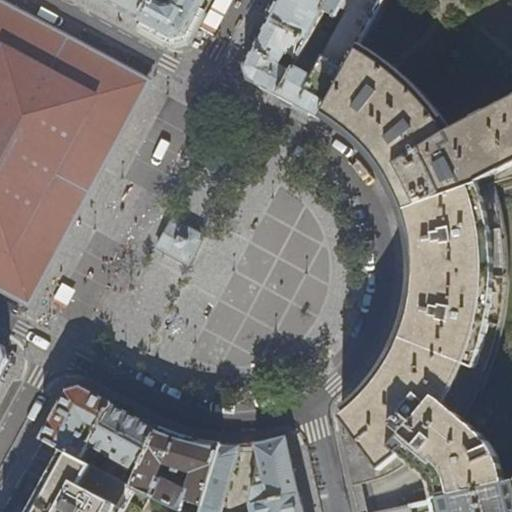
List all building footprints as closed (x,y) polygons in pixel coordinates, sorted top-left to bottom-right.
[(100,0),(105,3),(140,22),(152,0),(100,0)] [(203,0),(173,0),(172,4),(167,4),(159,0),(152,0),(140,22),(171,39),(185,34),(195,15),(203,0)] [(280,0),(270,20),(310,40),(300,59),(297,65),(280,96),(298,106),(321,118),(362,43),(385,0),(356,0),(353,7),(346,4),(348,0),(280,0)] [(20,18),(0,7),(0,291),(25,304),(39,278),(86,191),(143,84),(115,69),(68,44),(20,18)] [(287,52),(300,59),(310,40),(270,20),(256,46),(245,66),(249,80),(259,85),(280,96),(297,65),(284,58),(287,52)] [(511,166),(511,101),(457,129),(440,106),(416,83),(387,59),(362,43),(321,118),(332,125),(343,133),(353,142),(362,152),(368,158),(372,163),(380,174),(387,186),(393,198),(398,211),(480,184),(480,182),(511,166)] [(451,410),(462,418),(473,400),(480,385),(483,387),(488,374),(495,356),(501,337),(504,318),(506,305),(508,284),(507,255),(506,243),(504,223),(499,203),(494,183),(481,187),(480,184),(398,211),(400,216),(404,233),(405,240),(407,249),(408,263),(409,277),(408,291),(406,307),(404,320),(400,332),(395,343),(384,363),(373,378),(364,389),(352,400),(340,411),(353,464),(357,486),(377,482),(388,479),(407,470),(416,465),(408,457),(451,410)] [(158,250),(190,268),(206,237),(174,219),(166,235),(158,250)] [(0,378),(9,361),(5,348),(0,344),(0,378)] [(100,428),(113,405),(93,394),(82,388),(69,392),(58,413),(43,440),(63,451),(82,460),(92,441),(79,435),(81,430),(79,428),(82,422),(87,421),(100,428)] [(130,414),(113,405),(100,428),(92,441),(82,460),(94,466),(101,452),(109,456),(101,470),(133,486),(158,428),(130,414)] [(408,457),(416,465),(422,470),(428,475),(432,481),(435,488),(436,492),(437,500),(506,483),(501,461),(498,456),(494,448),(488,440),(484,436),(462,418),(451,410),(408,457)] [(185,439),(171,434),(158,428),(133,486),(176,509),(182,511),(200,511),(222,445),(213,444),(199,442),(189,440),(185,439)] [(292,464),(287,438),(271,442),(256,445),(259,462),(249,506),(250,511),(303,511),(299,493),(292,464)] [(222,511),(240,455),(240,446),(233,446),(231,446),(222,445),(200,511),(222,511)] [(94,466),(82,460),(63,451),(63,452),(47,481),(27,471),(14,495),(3,511),(174,511),(176,509),(133,486),(101,470),(94,466)] [(511,511),(511,481),(506,483),(437,500),(384,511),(511,511)]
